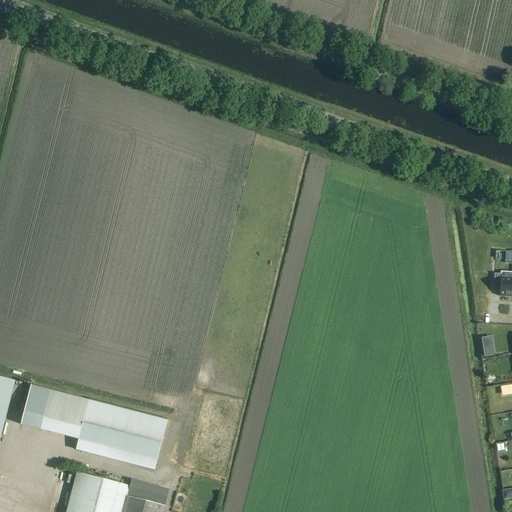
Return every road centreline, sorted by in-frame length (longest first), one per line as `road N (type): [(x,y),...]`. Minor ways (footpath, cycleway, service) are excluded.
road 1 (tertiary): [(511,185),(0,5)]
road 2 (unclassified): [(511,119),(175,0)]
